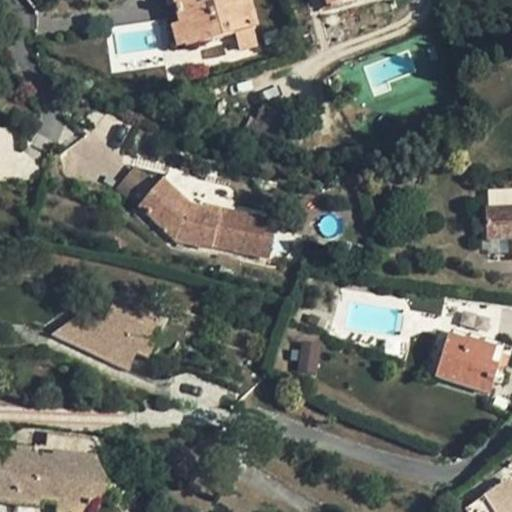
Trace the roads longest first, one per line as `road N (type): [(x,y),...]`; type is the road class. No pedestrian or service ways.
road 1 (residential): [(270,430),(411,476),(451,477),(511,408)]
road 2 (residential): [(7,0),(37,86),(60,123),(93,147)]
